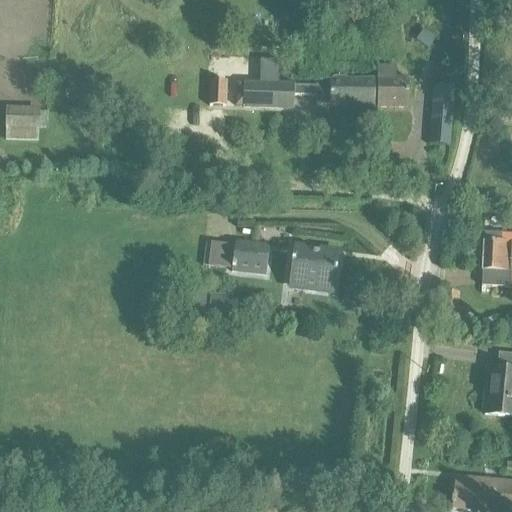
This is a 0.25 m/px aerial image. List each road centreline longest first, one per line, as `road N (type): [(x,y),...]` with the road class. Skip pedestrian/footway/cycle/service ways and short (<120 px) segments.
road 1 (residential): [(400,511),(424,282),(458,172),(472,51)]
road 2 (unknown): [(449,193),(243,171),(213,150),(201,113)]
